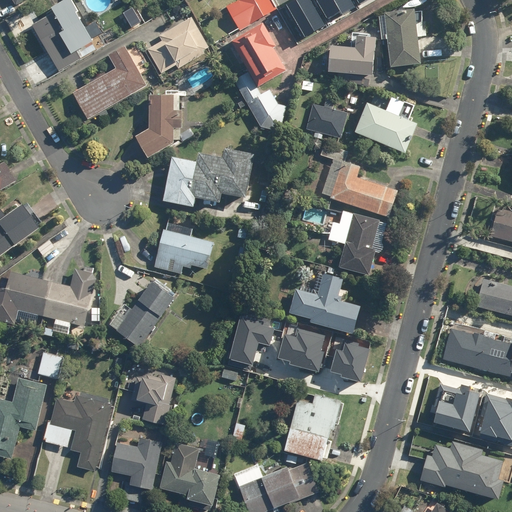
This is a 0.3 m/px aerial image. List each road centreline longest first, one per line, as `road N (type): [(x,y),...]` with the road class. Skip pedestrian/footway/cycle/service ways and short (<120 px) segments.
road 1 (residential): [(474,0),(481,66),(388,421),(354,511)]
road 2 (residential): [(0,59),(53,152),(98,194)]
